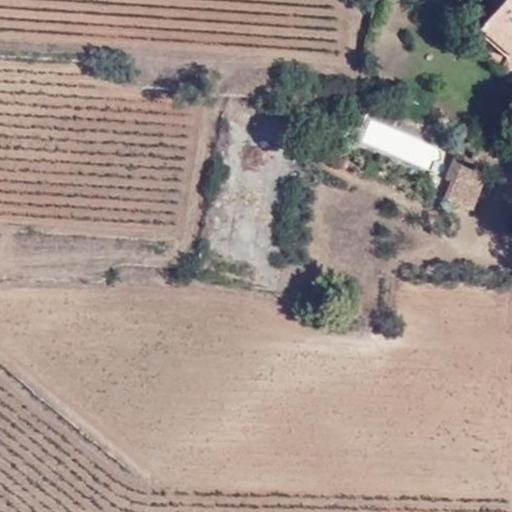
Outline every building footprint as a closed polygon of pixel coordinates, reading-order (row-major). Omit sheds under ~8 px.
[(511,0),(507,0),(481,26),(511,53),(511,0)] [(468,37),(502,66),(510,64),(511,64),(511,53),(481,26),(468,37)] [(511,64),(510,64),(502,66),(511,75),(511,74),(511,64)] [(367,121),(360,143),(429,165),(437,142),(367,121)] [(480,150),(460,143),(451,168),(455,170),(449,189),(480,200),(493,163),(477,157),(480,150)]
